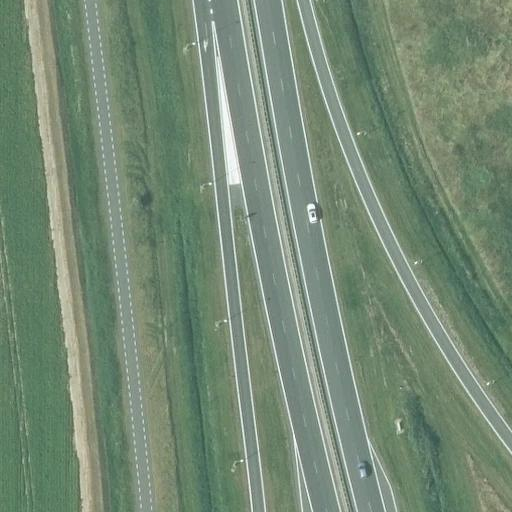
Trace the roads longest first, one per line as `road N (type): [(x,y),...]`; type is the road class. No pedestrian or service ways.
road 1 (trunk): [(370,511),(325,322),(266,0)]
road 2 (unclassified): [(145,511),(89,0)]
road 3 (trunk): [(223,14),(324,511)]
road 4 (trunk): [(223,14),(225,224),(258,511)]
road 5 (trunk): [(511,445),(440,340),(373,211),(302,0)]
